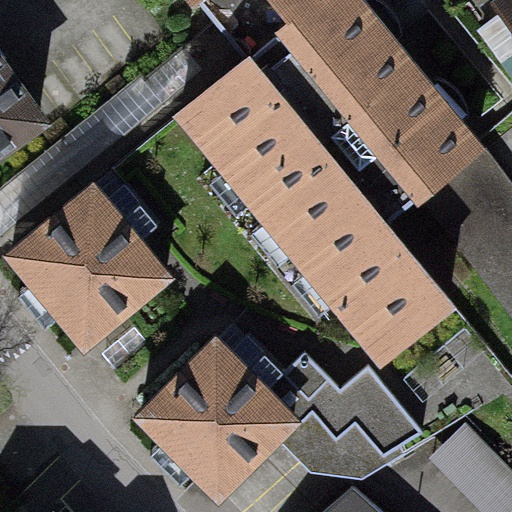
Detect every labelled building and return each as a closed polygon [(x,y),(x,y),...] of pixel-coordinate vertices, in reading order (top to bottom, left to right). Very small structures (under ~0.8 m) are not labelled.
[(433,89),(358,0),(201,0),(237,42),(249,57),(178,116),(379,356),(448,299),(381,221),(477,141),(433,89)] [(0,40),(0,137),(47,102),(0,40)] [(511,178),(490,151),(424,202),(511,313),(511,178)] [(101,173),(12,244),(92,344),(181,274),(101,173)] [(215,330),(138,405),(226,494),(298,423),(331,457),(353,435),(375,458),(395,438),(350,392),(305,347),(283,369),(246,332),(231,346),(215,330)] [(511,511),(511,473),(468,427),(431,462),(477,511),(511,511)] [(375,511),(351,491),(327,511),(375,511)]
